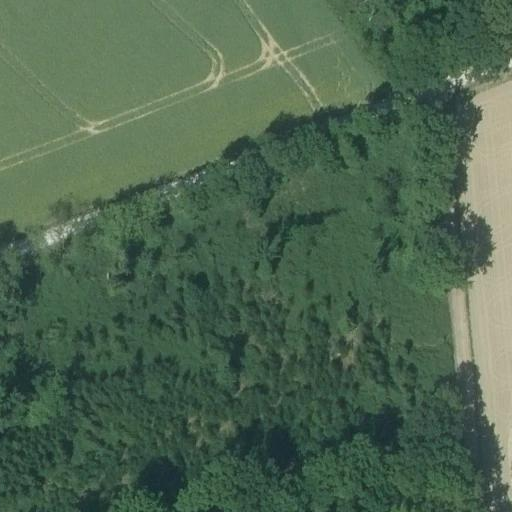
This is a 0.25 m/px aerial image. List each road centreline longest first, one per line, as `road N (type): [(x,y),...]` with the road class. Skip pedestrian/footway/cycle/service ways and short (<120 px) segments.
road 1 (unclassified): [(0,264),(511,70)]
road 2 (track): [(439,100),(476,511)]
